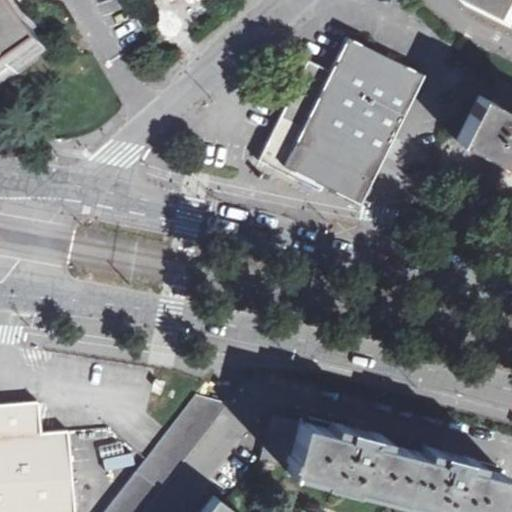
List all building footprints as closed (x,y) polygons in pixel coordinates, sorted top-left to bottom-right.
[(0,0),(0,82),(45,50),(11,0),(0,0)] [(169,0),(174,8),(187,0),(169,0)] [(511,0),(482,0),(477,13),(511,29),(511,0)] [(318,63),(268,161),(328,192),(331,187),(368,206),(375,192),(434,78),(357,40),(339,73),(318,63)] [(488,101),(468,141),(511,162),(511,102),(510,102),(506,109),(488,101)] [(140,511),(228,399),(197,389),(170,424),(144,457),(101,511),(140,511)] [(0,511),(75,511),(67,432),(67,428),(53,429),(40,430),(37,397),(0,400),(0,511)] [(330,425),(300,417),(288,467),(401,495),(413,446),(383,439),(386,430),(332,416),(330,425)] [(426,450),(413,446),(401,495),(469,511),(498,511),(509,470),(479,463),(481,454),(428,441),(426,450)] [(106,472),(134,468),(132,455),(104,459),(106,472)] [(242,511),(216,491),(199,511),(242,511)]
